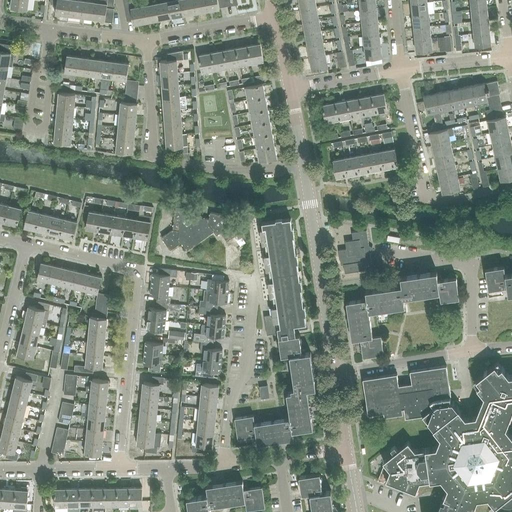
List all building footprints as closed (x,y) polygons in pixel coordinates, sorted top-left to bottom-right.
[(11,0),(11,7),(27,9),(28,0),(11,0)] [(57,0),(57,5),(56,13),(68,15),(70,0),(57,0)] [(82,0),(70,0),(68,15),(81,16),(83,0),(82,0)] [(83,0),(81,16),(93,18),(95,2),(83,0)] [(95,0),(95,2),(93,18),(105,20),(105,21),(113,22),(113,15),(114,8),(113,8),(107,7),(107,0),(95,0)] [(129,0),(123,0),(125,10),(131,9),(131,8),(129,0)] [(180,0),(173,0),(168,1),(171,17),(183,15),(180,0)] [(192,0),(180,0),(183,15),(195,13),(192,0)] [(205,0),(192,0),(195,13),(207,10),(205,0)] [(205,0),(207,10),(220,8),(220,7),(218,0),(205,0)] [(315,0),(298,0),(301,9),(316,6),(315,0)] [(376,8),(375,0),(359,0),(360,9),(376,8)] [(470,0),(471,9),(487,7),(486,0),(470,0)] [(168,1),(155,3),(159,19),(171,17),(168,1)] [(427,1),(411,3),(413,15),(429,13),(427,1)] [(155,3),(143,6),(146,22),(159,19),(155,3)] [(143,6),(131,8),(131,9),(133,20),(134,24),(146,22),(143,6)] [(301,9),(303,21),(319,18),(316,6),(301,9)] [(487,7),(471,9),(472,14),(473,21),(489,19),(488,14),(487,7)] [(378,20),(376,8),(360,9),(362,22),(378,20)] [(131,9),(125,10),(127,21),(133,20),(131,9)] [(429,13),(413,15),(413,21),(414,27),(430,25),(429,13)] [(303,21),(305,33),(321,30),(319,18),(303,21)] [(489,19),(473,21),(474,32),(474,33),(490,31),(489,28),(489,19)] [(363,34),(379,32),(378,20),(362,22),(363,34)] [(430,25),(414,27),(415,39),(431,38),(431,32),(430,25)] [(321,30),(305,33),(307,45),(323,42),(321,30)] [(490,31),(474,33),(475,46),(491,44),(490,31)] [(380,44),(379,32),(363,34),(364,46),(380,44)] [(431,38),(415,39),(416,44),(417,52),(432,50),(431,38)] [(307,45),(310,57),(325,54),(323,42),(307,45)] [(261,43),(248,46),(251,62),(264,60),(261,43)] [(381,57),(380,44),(364,46),(366,58),(381,57)] [(239,65),(251,62),(248,46),(236,48),(239,65)] [(236,48),(224,50),(227,67),(239,65),(236,48)] [(353,49),(347,50),(350,65),(355,64),(353,49)] [(0,50),(0,62),(9,64),(11,52),(0,50)] [(184,59),(183,50),(166,53),(167,59),(160,60),(161,72),(178,71),(177,60),(184,59)] [(214,69),(227,67),(224,50),(211,53),(214,69)] [(337,52),(340,67),(346,66),(343,51),(337,52)] [(211,53),(199,55),(202,71),(214,69),(211,53)] [(312,69),(328,67),(325,54),(310,57),(312,69)] [(65,72),(77,73),(79,57),(67,55),(65,72)] [(92,58),(79,57),(77,73),(90,75),(92,58)] [(90,75),(102,76),(104,60),(92,58),(90,75)] [(102,76),(115,77),(117,61),(104,60),(102,76)] [(129,63),(117,61),(115,77),(127,79),(129,63)] [(9,64),(0,62),(0,75),(7,77),(9,64)] [(179,84),(178,71),(161,72),(162,85),(179,84)] [(497,80),(484,83),(487,96),(498,93),(500,93),(497,80)] [(484,82),(472,84),(476,103),(488,100),(487,96),(484,83),(484,82)] [(246,87),(248,99),(265,96),(263,83),(246,87)] [(163,97),(179,96),(179,84),(162,85),(163,97)] [(472,84),(460,87),(464,105),(476,103),(472,84)] [(460,87),(448,90),(452,108),(464,105),(460,87)] [(448,90),(436,92),(440,111),(452,108),(448,90)] [(59,91),(58,104),(75,106),(76,93),(59,91)] [(427,113),(440,111),(436,92),(423,95),(427,113)] [(387,110),(384,93),(372,95),(375,112),(387,110)] [(500,99),(498,93),(487,96),(488,100),(488,101),(500,99)] [(372,95),(359,98),(363,115),(375,112),(372,95)] [(180,108),(179,96),(163,97),(164,110),(180,108)] [(248,99),(250,111),(268,108),(265,96),(248,99)] [(350,117),(363,115),(359,98),(347,100),(350,117)] [(488,101),(489,107),(501,105),(500,99),(488,101)] [(137,102),(125,101),(122,100),(121,113),(137,115),(138,102),(137,102)] [(338,119),(350,117),(347,100),(335,102),(338,119)] [(338,119),(335,102),(323,105),(326,122),(338,119)] [(58,104),(57,116),(73,118),(75,106),(58,104)] [(486,109),(487,114),(502,110),(501,105),(489,107),(490,109),(486,109)] [(164,110),(165,122),(181,121),(180,108),(164,110)] [(250,111),(253,124),(270,120),(268,108),(250,111)] [(487,114),(488,119),(503,116),(502,110),(487,114)] [(135,127),(137,115),(121,113),(119,125),(135,127)] [(72,130),(73,118),(57,116),(56,129),(72,130)] [(487,120),(490,132),(508,128),(505,116),(503,116),(488,119),(487,120)] [(255,136),(272,133),(270,120),(253,124),(255,136)] [(165,122),(165,135),(182,133),(181,121),(165,122)] [(119,125),(118,138),(134,140),(135,127),(119,125)] [(470,127),(472,136),(477,135),(476,134),(481,133),(480,131),(476,132),(474,126),(470,127)] [(432,144),(450,140),(447,128),(429,132),(432,144)] [(511,140),(508,128),(490,132),(493,144),(511,140)] [(71,143),(72,130),(56,129),(54,141),(71,143)] [(188,152),(187,145),(183,146),(182,133),(165,135),(166,147),(175,146),(176,153),(188,152)] [(274,145),(272,133),(255,136),(257,148),(274,145)] [(118,138),(116,150),(133,152),(134,140),(118,138)] [(452,152),(450,140),(432,144),(435,156),(452,152)] [(493,144),(495,156),(511,152),(511,145),(511,140),(493,144)] [(277,157),(274,145),(257,148),(260,160),(277,157)] [(394,148),(382,151),(385,168),(398,166),(394,148)] [(385,168),(382,151),(370,153),(373,170),(385,168)] [(435,156),(437,168),(455,164),(452,152),(435,156)] [(511,164),(511,152),(495,156),(498,168),(511,164)] [(361,173),(373,170),(370,153),(357,155),(361,173)] [(361,173),(357,155),(345,158),(348,175),(361,173)] [(336,177),(348,175),(345,158),(333,160),(336,177)] [(437,168),(440,180),(458,176),(455,164),(437,168)] [(511,177),(511,164),(498,168),(501,180),(511,177)] [(484,170),(480,171),(484,186),(489,185),(486,170),(484,171),(484,170)] [(479,187),(476,172),(473,173),(471,174),(474,188),(479,187)] [(460,188),(458,176),(440,180),(442,192),(460,188)] [(10,205),(0,202),(0,221),(5,222),(10,205)] [(18,225),(22,208),(10,205),(5,222),(18,225)] [(199,210),(176,206),(173,229),(162,237),(171,249),(181,242),(188,250),(214,231),(217,234),(220,232),(227,241),(239,232),(227,215),(210,212),(209,218),(198,217),(199,210)] [(24,227),(37,230),(41,213),(29,210),(24,227)] [(102,213),(89,211),(86,229),(99,231),(102,213)] [(53,216),(41,213),(37,230),(49,233),(53,216)] [(99,231),(111,233),(114,215),(102,213),(99,231)] [(111,233),(123,235),(126,217),(114,215),(111,233)] [(49,233),(61,236),(65,219),(53,216),(49,233)] [(123,235),(135,237),(138,219),(126,217),(123,235)] [(266,227),(267,236),(279,313),(264,315),(267,335),(279,333),(279,337),(296,335),(295,325),(306,323),(291,218),(262,222),(263,228),(266,227)] [(73,239),(77,222),(65,219),(61,236),(73,239)] [(151,222),(138,219),(135,237),(148,239),(151,222)] [(369,252),(370,251),(369,245),(368,246),(366,230),(352,232),(353,240),(345,241),(346,249),(338,250),(340,264),(343,264),(344,272),(371,268),(370,260),(369,252)] [(38,278),(50,281),(54,265),(42,262),(38,278)] [(62,284),(66,268),(54,265),(50,281),(62,284)] [(511,273),(506,274),(505,266),(486,269),(489,289),(507,286),(508,295),(511,294),(511,273)] [(78,271),(66,268),(62,284),(74,287),(78,271)] [(170,275),(177,276),(177,270),(159,268),(158,274),(152,273),(151,284),(169,286),(170,275)] [(86,290),(90,274),(78,271),(74,287),(86,290)] [(367,299),(362,299),(346,302),(352,340),(360,338),(363,357),(384,354),(381,335),(373,336),(372,329),(369,311),(405,306),(404,298),(406,297),(438,292),(440,292),(441,300),(460,298),(457,277),(438,279),(437,271),(401,277),(402,284),(366,290),(367,299)] [(86,290),(98,293),(102,277),(90,274),(86,290)] [(212,279),(211,290),(228,292),(229,281),(212,279)] [(171,296),(168,296),(169,286),(151,284),(150,295),(157,296),(157,302),(170,304),(171,296)] [(203,306),(203,307),(218,308),(219,302),(227,303),(228,292),(211,290),(210,301),(206,301),(206,306),(203,306)] [(30,305),(27,317),(43,321),(45,310),(49,310),(51,304),(39,302),(38,307),(30,305)] [(157,302),(156,308),(149,307),(148,318),(165,320),(166,310),(170,310),(170,304),(157,302)] [(218,308),(203,307),(200,306),(199,313),(208,314),(207,324),(225,326),(226,315),(218,314),(218,308)] [(108,318),(107,318),(96,316),(91,316),(90,328),(107,330),(108,318)] [(46,322),(43,321),(27,317),(24,329),(40,333),(41,326),(45,327),(46,322)] [(164,331),(165,320),(148,318),(147,329),(164,331)] [(214,336),(224,337),(225,326),(207,324),(206,334),(194,333),(194,340),(201,341),(214,342),(214,336)] [(105,343),(107,330),(90,328),(89,341),(105,343)] [(24,329),(21,342),(37,345),(40,333),(24,329)] [(183,339),(184,332),(169,331),(169,337),(183,339)] [(300,334),(296,335),(279,337),(282,356),(290,355),(295,391),(287,392),(291,417),(255,423),(254,414),(236,417),(239,438),(257,435),(258,444),(294,438),(293,430),(314,427),(308,389),(316,388),(311,352),(303,353),(300,334)] [(89,341),(88,353),(104,355),(105,343),(89,341)] [(204,352),(204,358),(222,360),(223,349),(213,348),(214,342),(201,341),(200,351),(204,352)] [(21,342),(18,354),(34,358),(37,345),(21,342)] [(146,342),(145,353),(162,354),(163,343),(146,342)] [(53,350),(50,366),(57,368),(60,351),(54,350),(53,350)] [(61,368),(67,369),(70,352),(64,351),(61,368)] [(103,368),(104,355),(88,353),(87,365),(75,364),(75,370),(93,372),(94,367),(103,368)] [(160,371),(161,365),(162,354),(145,353),(144,364),(149,364),(149,370),(160,371)] [(198,364),(197,368),(197,374),(214,376),(215,371),(220,371),(222,360),(204,358),(203,364),(198,364)] [(408,441),(398,449),(395,445),(391,448),(394,452),(383,461),(390,469),(386,480),(416,492),(420,481),(441,478),(448,486),(443,497),(441,502),(437,511),(468,511),(470,507),(474,509),(478,499),(488,497),(495,506),(497,504),(502,507),(506,508),(510,508),(511,507),(511,434),(506,427),(511,412),(511,374),(509,375),(503,367),(500,369),(495,364),(476,379),(481,384),(477,386),(484,395),(476,415),(466,416),(453,400),(451,400),(450,396),(451,396),(447,366),(411,371),(413,384),(399,387),(398,374),(363,379),(368,415),(383,412),(384,417),(403,414),(402,409),(404,409),(405,417),(423,414),(433,427),(440,436),(436,446),(416,449),(415,450),(412,447),(413,447),(408,441)] [(38,375),(27,372),(25,378),(17,376),(14,388),(30,392),(33,380),(36,381),(38,375)] [(78,375),(66,374),(65,384),(77,385),(78,375)] [(159,396),(160,384),(164,384),(164,378),(153,377),(152,383),(144,382),(143,394),(159,396)] [(91,391),(108,392),(109,380),(93,378),(92,386),(87,385),(86,391),(91,391)] [(202,383),(201,395),(217,397),(219,384),(202,383)] [(76,395),(77,385),(65,384),(64,394),(76,395)] [(269,396),(268,385),(260,386),(262,397),(269,396)] [(27,404),(30,392),(14,388),(11,400),(27,404)] [(107,405),(108,392),(91,391),(90,403),(107,405)] [(164,396),(159,396),(143,394),(141,407),(158,408),(158,401),(163,401),(164,396)] [(216,409),(217,397),(201,395),(200,408),(216,409)] [(11,400),(8,412),(24,416),(27,404),(11,400)] [(63,401),(61,411),(73,414),(75,404),(63,401)] [(90,403),(89,415),(106,417),(107,405),(90,403)] [(141,407),(140,419),(156,421),(158,408),(141,407)] [(200,408),(199,420),(215,422),(216,409),(200,408)] [(73,414),(61,411),(59,421),(70,423),(73,414)] [(8,412),(5,424),(21,428),(24,416),(8,412)] [(89,415),(87,428),(104,430),(106,417),(89,415)] [(140,419),(139,432),(155,433),(156,421),(140,419)] [(199,420),(197,432),(214,434),(215,422),(199,420)] [(5,424),(2,436),(18,440),(21,428),(5,424)] [(57,427),(56,435),(67,438),(69,429),(57,427)] [(87,428),(86,440),(103,442),(104,430),(87,428)] [(138,444),(146,445),(145,451),(157,453),(157,446),(154,446),(155,433),(139,432),(138,444)] [(212,447),(214,434),(197,432),(196,445),(192,444),(192,451),(204,453),(204,446),(212,447)] [(56,435),(54,443),(65,446),(67,438),(56,435)] [(2,436),(0,444),(0,448),(7,451),(6,457),(17,459),(19,453),(15,452),(18,440),(2,436)] [(86,440),(85,453),(102,454),(103,442),(86,440)] [(54,443),(52,452),(63,454),(65,446),(54,443)] [(334,511),(331,490),(323,491),(320,473),(299,476),(302,494),(311,493),(313,511),(334,511)] [(208,494),(203,494),(187,497),(189,511),(210,511),(210,506),(246,501),(247,509),(266,506),(263,485),(244,488),(243,480),(207,485),(208,494)] [(93,505),(105,505),(105,487),(93,488),(93,505)] [(118,505),(117,487),(105,487),(105,505),(112,505),(112,509),(116,509),(116,505),(118,505)] [(130,487),(117,487),(118,505),(130,504),(130,487)] [(130,504),(143,504),(142,487),(130,487),(130,504)] [(56,506),(68,505),(68,488),(55,488),(56,506)] [(80,488),(68,488),(68,505),(80,505),(80,488)] [(80,505),(93,505),(93,488),(80,488),(80,505)] [(2,506),(14,507),(16,489),(4,489),(2,506)] [(27,511),(28,508),(27,508),(28,490),(16,489),(14,507),(14,511),(27,511)]
